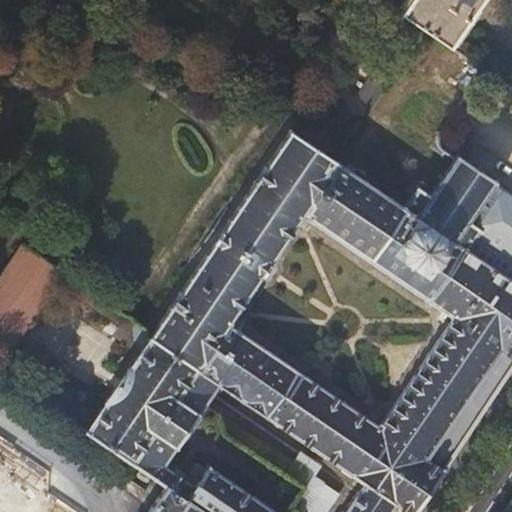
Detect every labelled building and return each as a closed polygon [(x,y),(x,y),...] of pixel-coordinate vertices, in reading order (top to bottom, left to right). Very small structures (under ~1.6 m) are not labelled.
[(488,0),(409,0),(398,16),(452,52),(488,0)] [(145,472),(166,486),(203,511),(415,511),(511,367),(511,198),(493,185),(454,243),(462,248),(427,301),(447,315),(448,316),(448,320),(450,321),(382,422),(377,423),(376,424),(374,424),(229,326),(230,324),(229,322),(228,321),(298,218),(300,219),(302,219),(303,217),(370,263),(405,211),(413,217),(429,195),(419,188),(418,184),(414,184),(415,188),(402,208),(291,132),(290,128),(287,129),(287,132),(149,337),(145,337),(143,328),(134,322),(129,328),(131,341),(141,348),(128,367),(127,367),(126,368),(104,400),(103,401),(104,402),(84,430),(145,472)] [(405,211),(370,263),(427,301),(462,248),(454,243),(493,185),(497,184),(496,181),(493,182),(458,158),(457,153),(453,154),(454,158),(429,195),(413,217),(405,211)] [(22,243),(0,276),(0,317),(25,334),(66,273),(22,243)] [(203,511),(166,486),(148,511),(203,511)]
